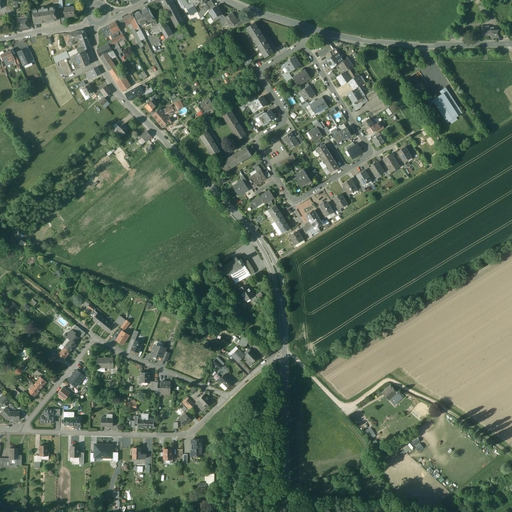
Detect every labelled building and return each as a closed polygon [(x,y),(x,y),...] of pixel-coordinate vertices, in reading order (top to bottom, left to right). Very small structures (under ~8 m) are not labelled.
[(176,9),(171,0),(156,0),(155,1),(157,4),(161,2),(164,8),(167,6),(167,7),(170,12),(176,9)] [(192,2),(188,4),(188,5),(185,6),(190,16),(197,12),(196,10),(195,8),(192,2)] [(486,3),(480,7),(485,15),(491,11),(486,3)] [(202,9),(198,14),(200,18),(208,10),(207,9),(208,8),(206,4),(202,9)] [(209,11),(208,11),(210,14),(209,15),(214,22),(219,19),(223,16),(218,9),(216,6),(215,7),(209,11)] [(54,7),(44,9),(43,7),(42,8),(41,9),(32,11),(34,24),(56,21),(54,7)] [(74,7),(64,8),(64,17),(74,16),(74,7)] [(143,9),(138,12),(136,13),(133,15),(135,21),(139,27),(150,21),(152,26),(152,29),(153,32),(156,32),(158,31),(159,33),(162,31),(157,23),(148,7),(145,8),(143,9)] [(176,9),(170,12),(178,27),(181,25),(184,24),(176,9)] [(132,13),(124,17),(127,23),(128,25),(132,23),(135,21),(133,15),(132,13)] [(225,18),(223,15),(223,16),(219,19),(223,26),(228,23),(230,27),(233,25),(236,23),(238,22),(235,18),(234,19),(230,14),(225,18)] [(124,16),(115,21),(116,22),(119,28),(127,23),(124,17),(124,16)] [(27,19),(18,20),(20,29),(20,31),(29,30),(28,28),(29,28),(27,19)] [(171,35),(162,20),(157,23),(166,38),(171,35)] [(116,22),(108,25),(113,34),(114,33),(120,30),(119,28),(116,22)] [(254,23),(246,28),(255,43),(263,38),(254,23)] [(183,29),(174,34),(178,41),(189,35),(184,24),(181,25),(183,29)] [(113,34),(108,25),(101,29),(105,38),(110,35),(113,34)] [(489,29),(489,28),(486,28),(486,26),(482,26),(482,31),(482,36),(491,36),(491,31),(489,31),(489,29)] [(498,29),(492,29),(492,28),(489,28),(489,29),(489,31),(491,31),(491,36),(491,37),(491,38),(499,37),(498,29)] [(80,40),(81,42),(87,40),(85,32),(83,30),(77,32),(79,38),(79,39),(80,39),(80,40)] [(77,32),(68,34),(68,35),(70,40),(69,40),(68,42),(68,44),(71,46),(73,45),(74,43),(74,42),(76,41),(80,40),(80,39),(79,39),(79,38),(77,32)] [(123,34),(118,37),(117,36),(115,37),(117,43),(125,39),(123,34)] [(66,45),(69,46),(69,47),(77,45),(76,41),(74,42),(74,43),(73,45),(71,46),(68,44),(68,42),(69,40),(70,40),(68,35),(63,36),(66,45)] [(263,38),(255,43),(265,58),(273,53),(263,38)] [(90,48),(87,40),(81,42),(81,43),(80,44),(79,45),(80,47),(79,47),(79,48),(77,49),(77,50),(78,53),(90,48)] [(112,51),(108,44),(97,50),(96,50),(99,57),(100,57),(104,64),(110,60),(110,58),(115,55),(112,51)] [(25,49),(18,52),(24,66),(31,63),(30,61),(29,58),(27,53),(25,49)] [(10,51),(2,55),(6,64),(8,63),(10,64),(15,62),(13,57),(10,51)] [(85,51),(71,57),(73,62),(77,60),(81,68),(90,64),(85,51)] [(66,52),(53,57),(56,63),(57,63),(67,58),(69,58),(67,54),(66,52)] [(332,57),(325,61),(331,69),(338,65),(341,63),(336,55),(336,54),(332,57)] [(295,57),(283,65),(287,72),(288,73),(289,73),(300,66),(295,57)] [(67,58),(57,63),(59,68),(61,67),(65,75),(71,72),(66,62),(69,61),(67,58)] [(244,64),(247,66),(252,60),(249,58),(244,64)] [(341,63),(338,65),(343,73),(346,71),(353,67),(348,58),(341,63)] [(115,67),(110,60),(104,64),(109,71),(115,67)] [(97,67),(87,72),(91,80),(101,74),(97,67)] [(124,75),(122,77),(115,67),(109,71),(122,92),(131,86),(124,75)] [(305,70),(292,78),(297,86),(310,78),(305,70)] [(343,73),(336,78),(341,86),(348,82),(352,80),(346,71),(343,73)] [(419,71),(407,78),(418,94),(429,87),(425,81),(427,79),(425,76),(423,77),(419,71)] [(352,80),(348,82),(353,90),(357,88),(364,84),(358,75),(352,80)] [(89,84),(82,89),(86,96),(88,95),(93,92),(91,88),(89,84)] [(145,84),(137,88),(140,93),(147,89),(145,84)] [(106,86),(100,90),(102,93),(105,97),(111,93),(106,86)] [(309,86),(299,92),(305,101),(315,95),(309,86)] [(137,88),(125,95),(128,99),(131,98),(131,99),(141,94),(140,93),(137,88)] [(353,90),(347,94),(353,104),(363,97),(357,88),(353,90)] [(462,113),(445,88),(440,92),(441,94),(434,99),(432,96),(427,100),(431,106),(435,104),(447,123),(449,121),(451,124),(457,120),(456,117),(460,115),(462,113)] [(256,100),(255,101),(257,104),(256,105),(259,109),(267,104),(264,100),(262,97),(256,100)] [(309,105),(309,106),(312,110),(315,114),(328,106),(322,97),(309,105)] [(216,110),(209,99),(200,104),(208,116),(216,110)] [(154,104),(151,101),(145,106),(150,112),(156,107),(154,104)] [(160,109),(152,115),(157,121),(165,114),(162,112),(160,109)] [(222,116),(230,128),(238,123),(235,118),(234,115),(233,116),(230,111),(222,116)] [(263,111),(255,116),(257,119),(258,118),(260,117),(263,115),(265,114),(263,111)] [(265,114),(263,115),(265,118),(267,122),(275,118),(272,114),(270,111),(265,114)] [(165,114),(157,121),(163,128),(168,123),(168,124),(169,123),(168,123),(169,122),(170,123),(172,123),(173,122),(173,120),(172,119),(170,119),(169,120),(167,117),(165,114)] [(263,115),(260,117),(258,118),(260,121),(262,125),(267,122),(265,118),(263,115)] [(457,120),(451,124),(449,121),(447,123),(445,124),(454,138),(469,129),(460,115),(456,117),(457,120)] [(370,119),(362,123),(366,130),(367,130),(374,125),(379,122),(377,118),(371,121),(370,119)] [(241,128),(238,123),(230,128),(238,140),(246,135),(243,130),(241,128)] [(374,125),(367,130),(369,134),(375,131),(380,128),(377,123),(374,125)] [(119,129),(116,131),(121,137),(129,129),(125,124),(119,129)] [(316,127),(309,131),(313,137),(311,138),(314,142),(322,136),(319,131),(317,127),(316,127)] [(346,128),(339,132),(343,139),(347,136),(347,137),(351,135),(346,127),(346,128)] [(339,132),(337,129),(331,132),(338,143),(344,139),(339,132)] [(147,132),(141,137),(142,138),(145,142),(151,137),(147,132)] [(207,132),(200,137),(206,146),(214,141),(207,132)] [(295,140),(290,132),(284,137),(287,142),(286,142),(291,149),(299,144),(296,139),(295,140)] [(372,139),(372,140),(377,147),(385,142),(380,135),(372,139)] [(214,141),(206,146),(212,156),(220,151),(214,141)] [(363,152),(358,144),(355,145),(348,150),(347,150),(352,158),(363,152)] [(324,145),(316,150),(320,155),(328,151),(324,145)] [(239,152),(234,155),(239,163),(251,155),(246,147),(241,151),(241,150),(238,152),(239,152)] [(411,157),(405,147),(397,152),(401,157),(403,160),(404,161),(411,157)] [(328,151),(320,155),(323,161),(331,156),(328,151)] [(391,153),(383,159),(386,164),(389,169),(390,171),(398,165),(399,165),(396,160),(391,153)] [(227,171),(239,163),(234,155),(229,158),(226,159),(226,160),(221,163),(227,171)] [(331,156),(323,161),(327,167),(335,162),(331,156)] [(335,162),(327,167),(330,172),(338,167),(335,162)] [(378,162),(369,167),(375,177),(384,172),(381,167),(378,162)] [(255,169),(255,170),(257,173),(251,177),(256,184),(256,185),(263,180),(262,180),(266,178),(259,168),(258,167),(257,167),(256,167),(255,168),(255,169)] [(310,180),(304,170),(296,175),(298,178),(296,179),(301,186),(310,180)] [(364,170),(356,175),(361,183),(363,185),(370,181),(371,181),(369,178),(364,170)] [(355,186),(351,179),(342,184),(347,191),(349,194),(357,190),(357,189),(355,186)] [(244,184),(242,181),(233,187),(239,196),(248,190),(244,184)] [(269,191),(253,201),(256,205),(263,201),(265,204),(274,198),(269,191)] [(341,194),(333,199),(338,206),(339,208),(340,208),(347,204),(341,194)] [(327,202),(320,207),(323,213),(326,217),(333,212),(327,202)] [(276,205),(267,210),(271,216),(279,211),(276,205)] [(279,211),(271,216),(275,222),(283,217),(279,211)] [(313,211),(307,215),(309,219),(308,219),(311,223),(318,218),(316,214),(316,215),(313,211)] [(283,217),(275,222),(278,227),(286,222),(283,217)] [(318,218),(311,223),(314,228),(321,223),(318,218)] [(286,222),(278,227),(282,233),(290,228),(286,222)] [(313,229),(309,222),(305,225),(309,232),(313,229)] [(305,225),(302,227),(303,228),(300,229),(304,235),(309,232),(305,225)] [(297,231),(289,236),(295,245),(303,240),(297,231)] [(236,257),(225,266),(223,268),(223,270),(223,272),(224,273),(226,274),(227,274),(227,275),(230,274),(232,278),(233,278),(247,270),(247,269),(243,262),(241,259),(238,260),(236,257)] [(254,271),(248,260),(246,260),(243,262),(247,269),(250,274),(252,274),(254,273),(254,271)] [(247,270),(233,278),(232,278),(235,283),(250,274),(247,269),(247,270)] [(247,284),(239,289),(241,294),(241,296),(243,297),(246,301),(251,298),(254,296),(253,295),(247,284)] [(260,292),(255,295),(258,301),(264,297),(260,292)] [(86,302),(82,307),(86,310),(87,307),(92,311),(94,308),(86,302)] [(26,303),(23,308),(28,311),(32,307),(26,303)] [(95,318),(93,320),(101,326),(105,320),(98,314),(95,318)] [(119,316),(115,322),(121,327),(125,321),(119,316)] [(113,326),(105,320),(101,326),(108,332),(113,326)] [(125,321),(121,327),(124,329),(130,323),(126,320),(125,321)] [(85,333),(75,325),(71,330),(80,337),(82,338),(85,333)] [(80,337),(71,330),(68,335),(67,334),(65,334),(64,335),(64,337),(65,338),(67,337),(70,340),(76,344),(77,344),(77,342),(76,342),(80,337)] [(129,335),(122,331),(116,340),(123,345),(129,335)] [(250,340),(243,337),(239,344),(245,347),(250,340)] [(70,340),(64,347),(70,352),(76,344),(70,340)] [(135,340),(131,350),(139,353),(142,343),(135,340)] [(158,346),(153,348),(151,355),(156,357),(157,355),(162,357),(165,351),(166,348),(163,347),(162,348),(158,346)] [(64,347),(58,355),(64,360),(70,352),(64,347)] [(245,356),(238,349),(235,352),(235,353),(232,356),(238,362),(244,357),(245,356)] [(245,356),(244,357),(247,360),(248,359),(252,364),(258,358),(255,355),(255,354),(253,352),(251,350),(245,356)] [(170,353),(165,351),(162,357),(161,359),(167,361),(170,353)] [(53,352),(47,360),(51,363),(57,356),(53,352)] [(113,358),(97,358),(97,368),(98,368),(97,367),(105,367),(105,368),(113,368),(113,366),(113,358)] [(223,364),(217,358),(215,359),(222,366),(223,364)] [(215,359),(212,362),(219,369),(222,366),(215,359)] [(79,368),(68,381),(76,387),(86,374),(79,368)] [(149,373),(141,373),(141,377),(140,381),(140,382),(150,382),(150,378),(149,378),(149,373)] [(227,377),(225,375),(219,381),(221,384),(222,383),(227,388),(232,382),(229,379),(228,377),(227,377)] [(40,377),(34,385),(40,389),(46,382),(40,377)] [(170,382),(161,382),(161,389),(161,392),(170,393),(170,382)] [(34,385),(28,392),(34,397),(40,389),(34,385)] [(390,386),(383,393),(389,400),(392,397),(397,403),(403,398),(397,391),(396,392),(390,386)] [(63,387),(58,394),(65,400),(70,393),(63,387)] [(20,393),(14,389),(11,393),(16,397),(20,393)] [(204,395),(195,403),(202,411),(212,402),(204,395)] [(188,399),(184,402),(187,405),(189,407),(193,403),(188,399)] [(8,410),(6,408),(0,413),(6,420),(19,420),(20,412),(10,412),(9,411),(10,411),(8,410)] [(54,410),(45,410),(45,416),(41,416),(41,421),(45,421),(45,422),(54,423),(54,416),(54,410)] [(185,414),(179,420),(184,426),(191,420),(185,414)] [(106,417),(102,417),(102,426),(105,426),(105,427),(107,427),(112,427),(112,419),(106,419),(106,417)] [(138,424),(138,427),(141,427),(141,428),(143,428),(143,427),(148,428),(148,420),(142,419),(142,418),(138,418),(138,424)] [(370,428),(364,431),(369,440),(375,436),(370,428)] [(202,440),(191,440),(191,455),(194,455),(195,456),(198,456),(199,455),(202,455),(202,440)] [(103,445),(94,445),(94,453),(94,457),(103,457),(103,445)] [(112,445),(103,445),(103,457),(112,457),(112,453),(112,445)] [(48,446),(40,446),(39,456),(49,456),(49,452),(48,452),(48,446)] [(79,447),(71,447),(71,457),(79,457),(79,453),(78,453),(79,447)] [(141,449),(133,448),(132,458),(137,459),(145,459),(145,455),(140,455),(141,449)] [(17,449),(9,449),(9,459),(17,459),(17,456),(17,449)] [(171,449),(164,449),(163,459),(172,460),(172,455),(171,455),(171,449)] [(205,474),(205,482),(214,482),(214,474),(205,474)]
